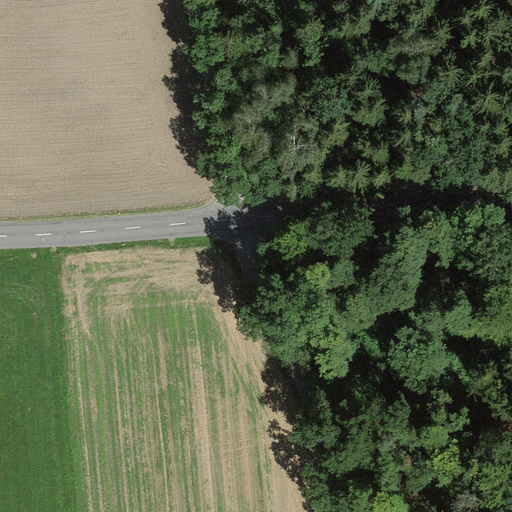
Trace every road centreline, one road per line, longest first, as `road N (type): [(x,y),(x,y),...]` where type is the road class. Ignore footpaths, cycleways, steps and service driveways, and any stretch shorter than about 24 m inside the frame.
road 1 (track): [(185,0),(246,261),(364,511)]
road 2 (tertiary): [(0,233),(328,206),(511,211)]
